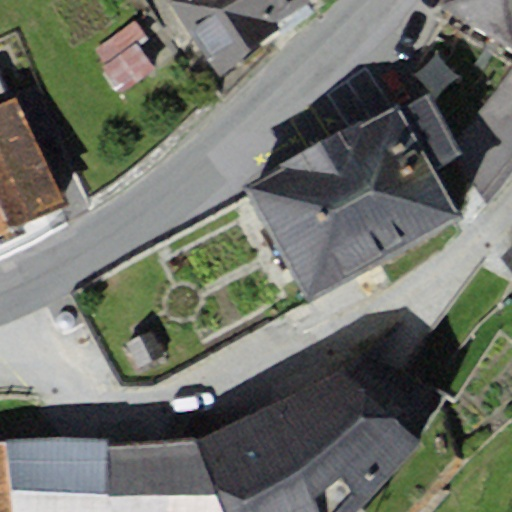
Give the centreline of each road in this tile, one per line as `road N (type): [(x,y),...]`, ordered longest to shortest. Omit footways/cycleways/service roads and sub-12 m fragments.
road 1 (residential): [(17,289),(74,386),(113,413),(165,413),(218,397),(360,327),(473,242),(511,195)]
road 2 (tertiary): [(17,289),(156,201),(371,0)]
